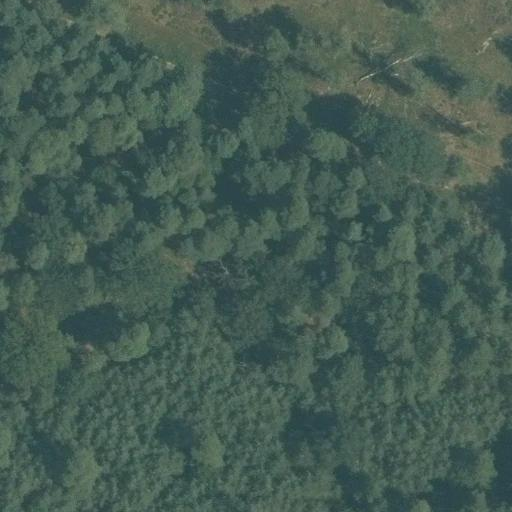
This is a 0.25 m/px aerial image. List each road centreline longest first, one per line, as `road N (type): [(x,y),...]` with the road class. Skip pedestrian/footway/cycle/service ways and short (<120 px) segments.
road 1 (unknown): [(5,0),(511,212)]
road 2 (track): [(0,212),(70,190),(250,98)]
